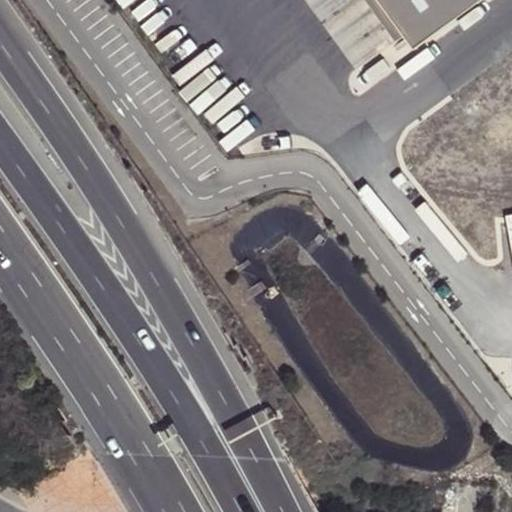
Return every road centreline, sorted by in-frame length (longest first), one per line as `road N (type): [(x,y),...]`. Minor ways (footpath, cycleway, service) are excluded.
road 1 (motorway): [(285,511),(120,220),(0,46)]
road 2 (motorway): [(247,511),(0,142)]
road 3 (motorway): [(0,247),(178,511)]
